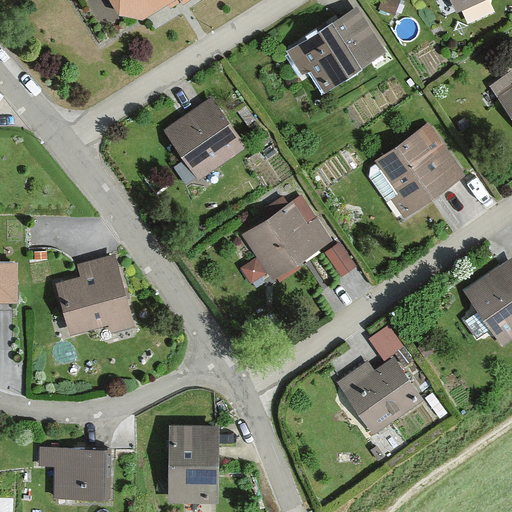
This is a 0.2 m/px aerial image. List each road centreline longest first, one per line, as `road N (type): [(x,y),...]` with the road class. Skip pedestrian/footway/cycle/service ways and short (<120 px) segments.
road 1 (residential): [(511,208),(247,393)]
road 2 (residential): [(63,140),(224,359)]
road 3 (residential): [(63,140),(288,0)]
road 4 (residential): [(0,403),(67,415),(124,410),(224,359)]
road 5 (residential): [(247,393),(295,511)]
